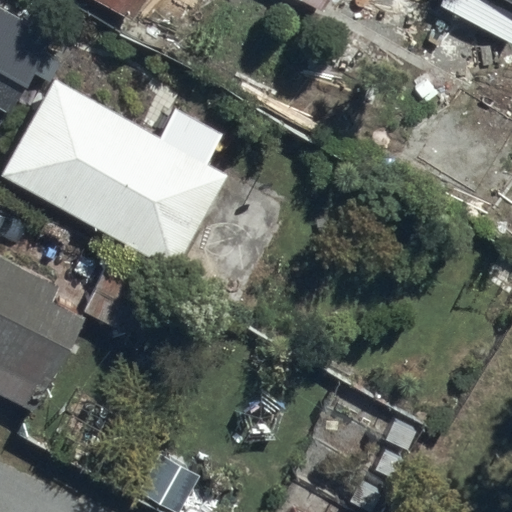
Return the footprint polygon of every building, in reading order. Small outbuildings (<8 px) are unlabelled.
[(0,34),(0,153),(33,172),(84,81),(0,34)] [(199,77),(178,107),(233,139),(251,110),(199,77)] [(291,205),(213,159),(162,253),(241,297),(291,205)] [(0,376),(30,394),(81,295),(142,327),(170,277),(104,240),(76,290),(51,275),(57,264),(0,232),(0,376)] [(164,413),(129,483),(173,506),(209,435),(164,413)]
